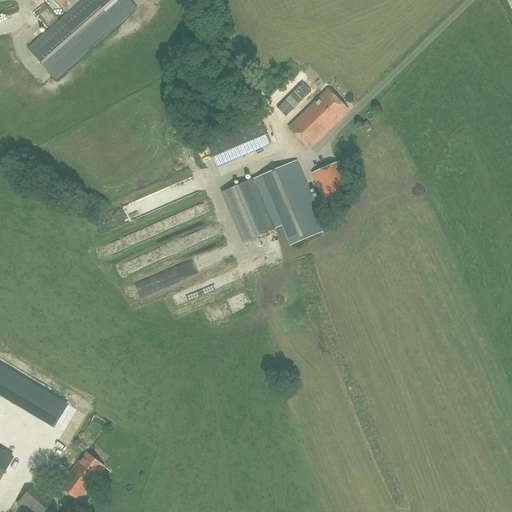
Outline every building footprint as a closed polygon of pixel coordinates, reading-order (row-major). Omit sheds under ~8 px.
[(55,80),(88,51),(129,15),(115,0),(83,0),(28,49),(55,80)] [(54,0),(66,13),(80,0),(54,0)] [(38,2),(32,9),(40,17),(46,9),(38,2)] [(37,22),(44,29),(53,20),(45,13),(37,22)] [(286,116),(316,87),(303,73),(273,103),(286,116)] [(328,90),(304,114),(313,123),(324,113),(326,115),(329,112),(328,111),(328,110),(324,105),(333,96),(328,90)] [(313,123),(304,114),(289,128),(309,148),(348,111),(339,102),(340,100),(336,95),(333,96),(324,105),(328,110),(328,111),(329,112),(326,115),(324,113),(313,123)] [(206,142),(217,168),(272,144),(261,119),(206,142)] [(327,230),(319,210),(354,195),(340,162),(312,174),(321,195),(313,199),(297,161),(222,193),(243,242),(281,226),(290,246),(327,230)] [(160,190),(163,201),(202,189),(199,177),(160,190)] [(190,276),(187,265),(158,275),(162,285),(190,276)] [(47,421),(55,426),(68,406),(59,400),(47,421)] [(10,451),(56,473),(63,458),(18,436),(10,451)] [(0,452),(0,480),(13,460),(0,452)] [(97,476),(104,467),(87,453),(80,462),(79,462),(60,487),(79,501),(98,477),(97,476)] [(61,465),(57,472),(62,475),(66,468),(61,465)] [(17,504),(26,511),(43,511),(50,504),(33,489),(31,487),(23,497),(17,504)]
